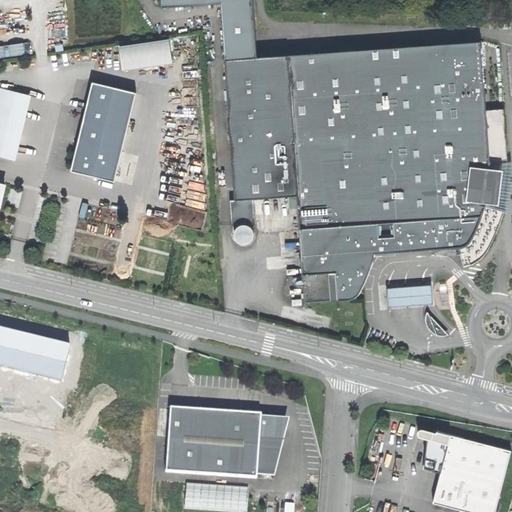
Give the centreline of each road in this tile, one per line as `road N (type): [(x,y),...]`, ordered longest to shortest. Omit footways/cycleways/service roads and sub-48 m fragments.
road 1 (tertiary): [(0,279),(349,366)]
road 2 (tertiary): [(349,366),(511,408)]
road 3 (unclassified): [(349,366),(335,511)]
